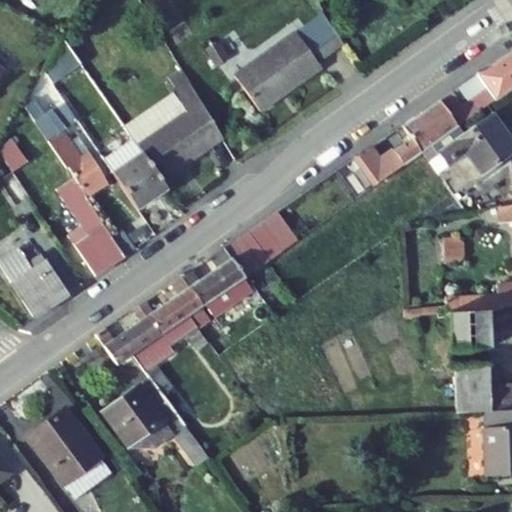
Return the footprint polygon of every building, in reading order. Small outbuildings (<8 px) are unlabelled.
[(318,64),(343,45),(323,14),(235,77),(260,112),(321,68),(318,64)] [(82,31),(88,37),(97,26),(91,20),(82,31)] [(52,84),(80,65),(61,37),(42,69),(52,84)] [(205,50),(215,67),(229,59),(219,42),(205,50)] [(452,92),(440,101),(458,126),(511,88),(511,51),(477,76),(487,88),(468,102),(462,106),(452,92)] [(181,69),(165,80),(174,92),(189,82),(181,69)] [(477,76),(458,88),(468,102),(487,88),(477,76)] [(36,91),(43,94),(49,81),(42,78),(36,91)] [(137,146),(161,180),(223,138),(189,82),(174,92),(187,113),(137,146)] [(174,92),(124,127),(132,139),(137,146),(187,113),(174,92)] [(371,148),(359,156),(378,184),(409,162),(423,152),(458,126),(440,101),(402,127),(411,139),(379,161),(371,148)] [(66,105),(59,110),(58,108),(36,124),(66,169),(68,168),(85,196),(107,183),(89,153),(80,158),(69,142),(62,131),(77,121),(66,105)] [(464,135),(458,126),(423,152),(430,161),(439,155),(447,166),(452,162),(465,152),(475,166),(481,175),(511,153),(511,140),(494,115),(464,135)] [(137,146),(132,139),(103,159),(137,209),(167,189),(161,180),(137,146)] [(27,162),(13,141),(0,149),(0,152),(14,171),(27,162)] [(466,173),(475,166),(465,152),(452,162),(459,172),(466,173)] [(430,161),(438,172),(447,166),(439,155),(430,161)] [(72,177),(56,188),(63,199),(81,226),(73,231),(67,234),(95,276),(125,256),(113,238),(85,196),(72,177)] [(56,204),(73,231),(81,226),(63,199),(56,204)] [(511,204),(499,207),(501,224),(511,222),(511,284),(496,286),(497,297),(445,300),(445,306),(446,313),(446,314),(448,314),(488,312),(511,305),(511,204)] [(282,252),(298,241),(278,212),(262,223),(282,252)] [(282,252),(262,223),(248,232),(268,261),(282,252)] [(136,248),(123,231),(113,238),(125,256),(136,248)] [(248,232),(236,241),(256,270),(268,261),(248,232)] [(463,259),(462,242),(456,237),(443,238),(444,264),(458,263),(463,259)] [(256,270),(236,241),(224,249),(244,278),(256,270)] [(198,282),(191,271),(182,277),(202,306),(205,304),(214,318),(252,291),(243,279),(244,278),(224,249),(224,248),(211,257),(218,268),(198,282)] [(0,264),(34,317),(68,295),(41,255),(27,264),(17,249),(0,259),(0,264)] [(182,277),(172,284),(179,295),(153,312),(146,301),(139,306),(160,335),(189,315),(201,307),(202,306),(182,277)] [(139,306),(133,310),(140,321),(114,340),(106,329),(96,335),(116,365),(132,354),(160,335),(139,306)] [(404,317),(446,313),(445,306),(403,310),(404,317)] [(189,315),(199,328),(210,320),(201,307),(189,315)] [(490,349),(488,312),(448,314),(449,351),(490,349)] [(199,349),(209,342),(199,328),(189,315),(160,335),(132,354),(145,372),(155,365),(174,352),(169,346),(187,333),(199,349)] [(161,373),(155,365),(145,372),(150,378),(151,380),(161,373)] [(491,412),(490,389),(489,366),(454,367),(456,413),(483,412),(491,412)] [(172,388),(161,373),(151,380),(162,395),(172,388)] [(151,380),(150,378),(134,389),(170,437),(173,435),(189,456),(201,447),(162,395),(151,380)] [(491,412),(511,410),(511,388),(490,389),(491,412)] [(170,437),(134,389),(104,412),(130,447),(155,447),(170,437)] [(99,458),(65,410),(28,436),(63,484),(99,458)] [(486,477),(511,475),(511,410),(491,412),(483,412),(486,477)] [(207,455),(201,447),(189,456),(195,464),(207,455)] [(0,481),(11,473),(0,457),(0,481)] [(99,464),(82,478),(90,487),(107,473),(99,464)]
